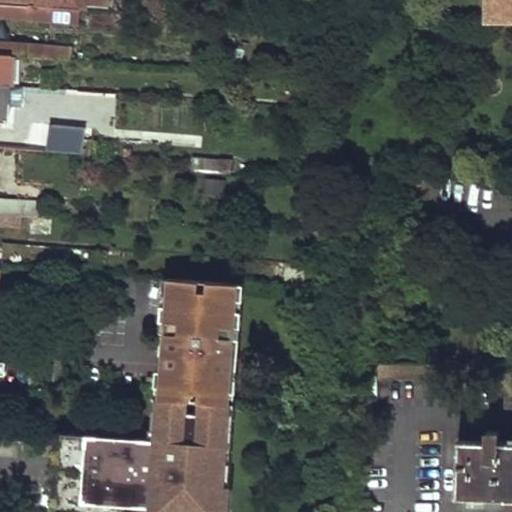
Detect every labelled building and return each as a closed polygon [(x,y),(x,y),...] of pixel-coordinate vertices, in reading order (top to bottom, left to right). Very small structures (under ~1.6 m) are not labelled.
[(0,0),(0,4),(82,10),(89,10),(90,0),(0,0)] [(494,0),(485,0),(485,23),(494,23),(494,0)] [(511,0),(494,0),(494,23),(511,22),(511,0)] [(0,18),(80,23),(82,10),(0,4),(0,18)] [(0,56),(14,57),(46,59),(47,47),(0,43),(0,56)] [(0,85),(9,86),(12,87),(14,57),(0,56),(0,85)] [(0,118),(7,119),(9,86),(0,85),(0,118)] [(50,123),(48,150),(89,153),(89,125),(50,123)] [(24,204),(0,202),(0,214),(24,216),(24,204)] [(0,214),(0,225),(21,227),(21,223),(27,224),(28,217),(24,216),(0,214)] [(16,244),(15,253),(40,255),(40,246),(16,244)] [(246,283),(165,277),(164,295),(175,296),(174,308),(163,307),(162,321),(173,322),(172,333),(161,333),(161,340),(160,347),(242,352),(242,337),(230,337),(231,326),(243,328),(244,312),(232,311),(232,300),(245,301),(246,283)] [(175,296),(164,295),(163,307),(174,308),(175,296)] [(245,301),(232,300),(232,311),(244,312),(245,301)] [(173,322),(162,321),(161,333),(172,333),(173,322)] [(243,328),(231,326),(230,337),(242,337),(243,328)] [(242,352),(160,347),(158,385),(170,386),(169,399),(226,403),(227,390),(238,391),(242,352)] [(169,399),(156,398),(153,430),(160,430),(159,441),(152,440),(145,511),(227,511),(237,404),(226,403),(169,399)] [(153,430),(152,430),(151,440),(152,440),(159,441),(160,430),(153,430)] [(59,432),(52,510),(73,511),(145,511),(152,440),(151,440),(59,432)] [(511,443),(497,443),(497,436),(485,436),(485,443),(458,441),(455,499),(511,501),(511,443)]
